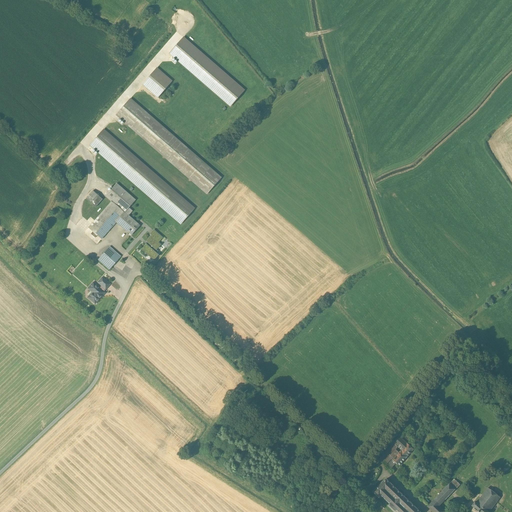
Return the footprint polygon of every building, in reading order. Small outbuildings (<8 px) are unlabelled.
[(183,37),(169,54),(175,58),(175,59),(195,76),(196,74),(195,66),(199,69),(201,68),(202,69),(203,67),(203,66),(207,65),(212,69),(209,73),(213,72),(214,75),(221,81),(218,84),(220,89),(216,90),(218,95),(231,107),(237,99),(237,97),(239,99),(247,90),(183,37)] [(159,99),(174,82),(158,68),(143,85),(159,99)] [(221,178),(130,99),(116,115),(207,194),(221,178)] [(194,209),(103,130),(90,145),(181,224),(194,209)] [(135,200),(116,184),(105,197),(111,202),(125,213),(128,208),(135,200)] [(102,200),(92,191),(86,199),(95,207),(102,200)] [(111,202),(88,228),(101,240),(116,222),(125,213),(111,202)] [(125,213),(116,222),(126,231),(131,236),(140,226),(128,216),(132,211),(128,208),(125,213)] [(160,236),(154,231),(150,235),(152,236),(156,240),(160,236)] [(152,236),(146,242),(148,244),(147,246),(146,245),(142,250),(153,260),(158,255),(154,252),(160,245),(158,243),(162,238),(160,236),(156,240),(152,236)] [(110,247),(97,260),(109,270),(121,257),(110,247)] [(110,285),(102,278),(98,283),(100,285),(106,290),(106,289),(110,285)] [(97,287),(93,283),(88,289),(92,293),(88,297),(93,301),(93,302),(94,304),(96,304),(97,302),(103,295),(101,294),(103,292),(103,293),(106,290),(106,289),(106,290),(100,285),(97,287)] [(414,450),(399,437),(379,461),(390,470),(396,463),(399,466),(414,450)] [(502,469),(506,472),(511,466),(508,463),(502,469)] [(419,511),(387,480),(387,479),(386,480),(374,492),(374,493),(375,493),(379,497),(380,498),(380,497),(382,495),(399,511),(419,511)] [(443,491),(434,500),(428,507),(433,511),(445,511),(439,506),(455,490),(449,484),(443,491)] [(488,488),(476,503),(475,502),(472,506),(478,511),(490,511),(501,498),(488,488)]
